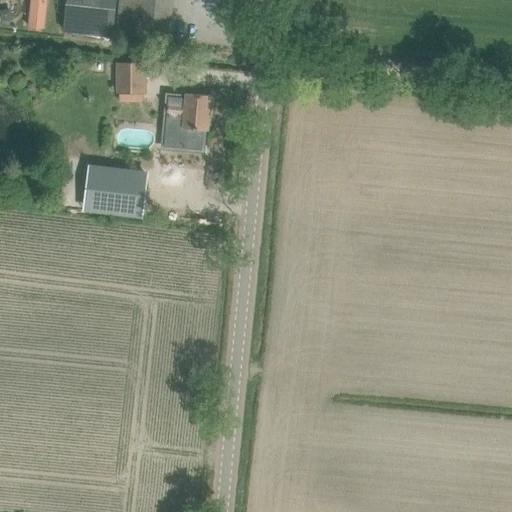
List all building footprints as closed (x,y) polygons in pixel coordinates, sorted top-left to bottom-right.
[(114,0),(65,0),(64,32),(113,35),(114,0)] [(148,39),(168,42),(172,0),(118,0),(115,36),(148,39)] [(118,92),(145,92),(145,63),(118,63),(118,92)] [(187,136),(187,138),(187,139),(187,140),(188,141),(189,142),(189,143),(191,144),(192,144),(193,145),(195,145),(196,145),(198,145),(200,144),(201,143),(202,142),(203,141),(203,139),(203,138),(204,130),(208,130),(211,95),(187,93),(186,102),(168,101),(167,116),(185,118),(184,128),(188,128),(187,136)] [(142,217),(147,173),(90,166),(85,211),(142,217)]
